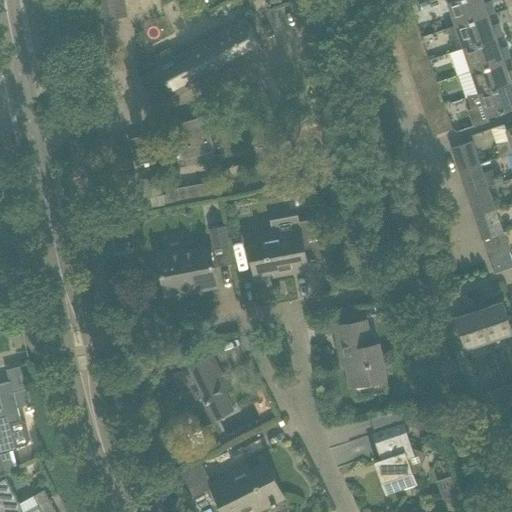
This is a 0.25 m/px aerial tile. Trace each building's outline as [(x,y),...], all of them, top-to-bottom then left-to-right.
[(123,0),(72,0),(77,26),(126,16),(123,0)] [(455,0),(448,3),(454,21),(455,25),(488,15),(494,13),(490,2),(484,3),(482,0),(455,0)] [(413,14),(393,21),(397,32),(417,25),(413,14)] [(492,26),(488,15),(455,25),(447,28),(450,40),(459,37),(463,49),(496,38),(501,36),(498,24),(492,26)] [(170,50),(153,58),(158,67),(141,75),(156,102),(172,94),(173,96),(262,50),(246,20),(231,29),(230,28),(198,44),(199,46),(174,58),(170,50)] [(500,49),(496,38),(463,49),(471,72),(504,60),(509,58),(505,47),(500,49)] [(429,61),(425,49),(405,56),(409,68),(429,61)] [(511,70),(507,72),(504,60),(471,72),(479,94),(511,83),(511,82),(511,70)] [(432,70),(429,61),(409,68),(412,77),(432,70)] [(511,85),(511,83),(479,94),(468,98),(471,109),(482,105),(487,117),(511,108),(511,85)] [(444,106),(440,94),(420,101),(424,113),(444,106)] [(448,117),(444,106),(424,113),(428,123),(448,117)] [(182,153),(210,145),(203,119),(163,130),(166,138),(130,148),(135,165),(182,153)] [(511,127),(506,129),(510,141),(497,146),(500,157),(511,153),(511,127)] [(472,141),(470,142),(451,148),(459,171),(479,164),(472,141)] [(103,151),(109,173),(133,167),(127,145),(103,151)] [(342,183),(352,163),(344,160),(335,179),(342,183)] [(487,187),(483,174),(479,164),(459,171),(466,193),(487,187)] [(172,200),(211,197),(210,184),(171,187),(172,200)] [(495,209),(488,189),(487,187),(466,193),(474,216),(495,209)] [(502,232),(495,209),(474,216),(482,239),(502,232)] [(307,269),(300,236),(323,231),(321,217),(297,222),(299,230),(248,240),(255,275),(286,269),(287,273),(307,269)] [(224,226),(210,229),(214,246),(227,244),(224,226)] [(493,273),(511,266),(511,260),(502,232),(482,239),(490,263),(493,273)] [(217,287),(209,247),(158,257),(166,297),(217,287)] [(511,333),(511,331),(508,321),(502,302),(479,309),(489,341),(511,333)] [(489,341),(479,309),(455,317),(466,349),(489,341)] [(366,321),(334,327),(340,356),(344,355),(350,386),(385,380),(379,344),(371,345),(366,321)] [(175,349),(153,353),(156,368),(177,364),(175,349)] [(211,355),(174,374),(201,425),(233,409),(220,385),(224,382),(211,355)] [(20,420),(17,408),(25,406),(21,391),(13,393),(10,382),(0,384),(0,473),(4,472),(0,456),(0,453),(17,449),(16,447),(30,443),(25,424),(20,420)] [(511,406),(505,386),(493,390),(500,410),(511,406)] [(418,484),(410,458),(415,456),(404,423),(373,434),(377,448),(371,450),(386,495),(418,484)] [(238,471),(222,479),(210,485),(224,511),(254,511),(283,498),(266,464),(241,477),(238,471)] [(55,511),(44,490),(33,496),(39,507),(28,511),(23,511),(5,479),(1,481),(0,479),(0,506),(3,511),(55,511)]
